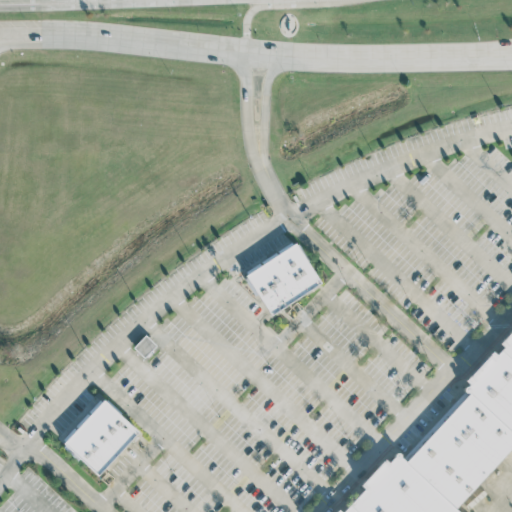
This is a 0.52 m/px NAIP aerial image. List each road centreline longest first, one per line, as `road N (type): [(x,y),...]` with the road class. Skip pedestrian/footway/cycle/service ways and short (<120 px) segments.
road 1 (primary): [(247,52),(511,54)]
road 2 (primary): [(21,32),(182,45)]
